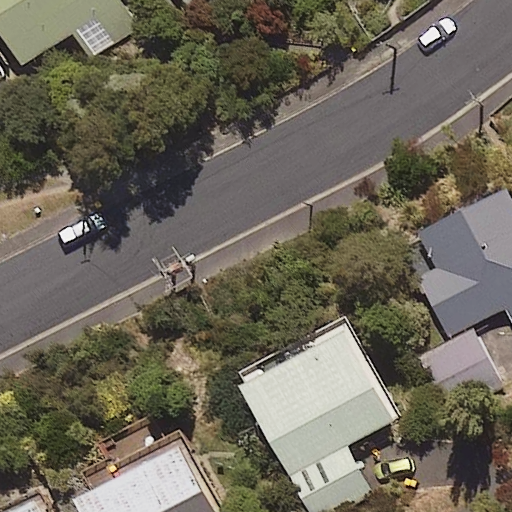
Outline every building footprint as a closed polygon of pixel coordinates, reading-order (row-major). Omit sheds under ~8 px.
[(90,55),(143,26),(128,0),(0,0),(0,14),(26,61),(78,33),(90,55)] [(511,201),(505,188),(397,245),(446,337),(505,306),(511,318),(511,201)] [(399,417),(346,324),(238,386),(309,511),(340,511),(372,494),(345,447),(399,417)] [(499,382),(474,331),(421,356),(446,408),(499,382)] [(213,511),(178,445),(75,500),(81,511),(213,511)] [(11,511),(41,511),(36,500),(11,511)]
